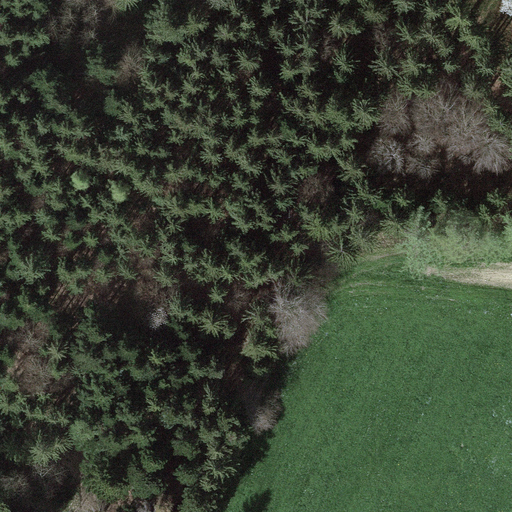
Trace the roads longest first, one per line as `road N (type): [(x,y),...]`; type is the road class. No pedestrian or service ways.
road 1 (track): [(0,146),(56,252),(94,511)]
road 2 (track): [(221,511),(248,419),(338,269)]
